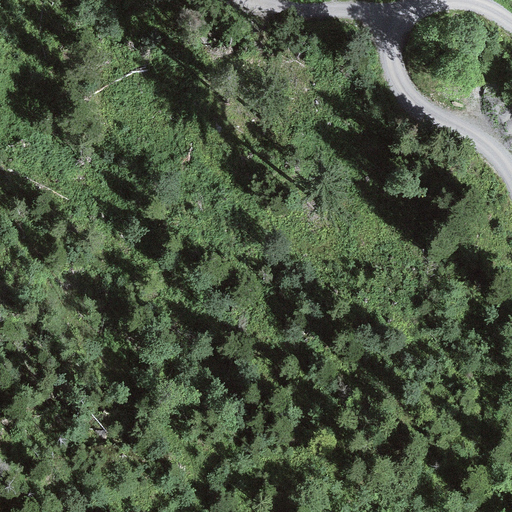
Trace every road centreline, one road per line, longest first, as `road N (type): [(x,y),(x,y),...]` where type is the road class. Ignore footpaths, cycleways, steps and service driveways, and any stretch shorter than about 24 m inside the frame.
road 1 (track): [(511,23),(475,2),(426,4),(399,19),(392,48),(398,82),(416,103),(487,143),(511,175)]
road 2 (track): [(399,19),(253,0)]
